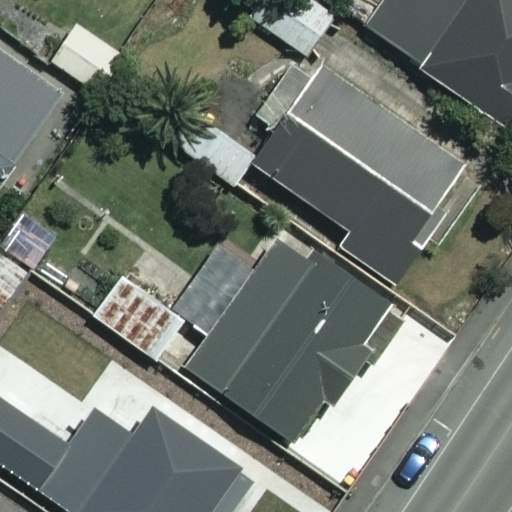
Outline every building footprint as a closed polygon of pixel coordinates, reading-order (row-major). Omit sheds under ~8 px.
[(331,12),(311,0),(234,0),(231,5),(306,52),(331,12)] [(511,0),(381,0),(364,22),(511,139),(511,0)] [(122,52),(72,21),(47,61),(97,92),(122,52)] [(478,167),(324,50),(245,153),(343,228),(335,239),(390,282),(478,167)] [(0,175),(53,92),(0,57),(0,175)] [(204,190),(171,166),(141,206),(175,230),(204,190)] [(253,275),(187,365),(287,438),(331,376),(344,385),(398,310),(286,229),(253,275)] [(0,305),(30,265),(0,242),(0,305)] [(187,365),(253,275),(217,248),(171,312),(113,270),(86,307),(180,375),(187,365)] [(149,408),(72,425),(35,483),(80,511),(226,511),(251,472),(149,408)]
